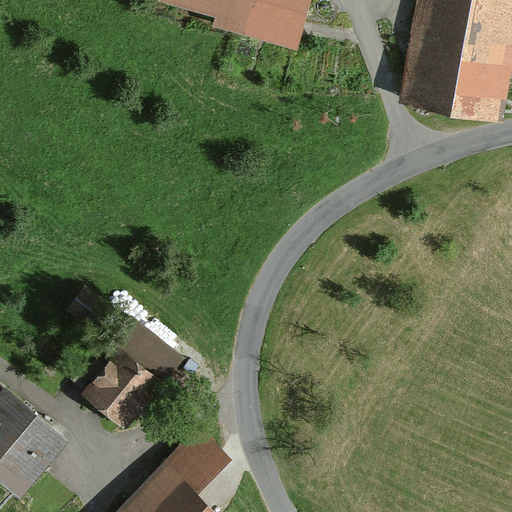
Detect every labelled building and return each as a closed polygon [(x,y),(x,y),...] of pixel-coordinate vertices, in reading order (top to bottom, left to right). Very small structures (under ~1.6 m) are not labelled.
[(237,0),(158,0),(156,7),(228,29),(237,0)] [(511,0),(424,0),(403,102),(499,122),(511,61),(511,0)] [(112,353),(77,394),(117,427),(174,358),(85,285),(62,312),(112,353)] [(0,493),(6,499),(59,436),(0,385),(0,493)] [(196,434),(119,511),(203,511),(184,493),(220,457),(196,434)]
